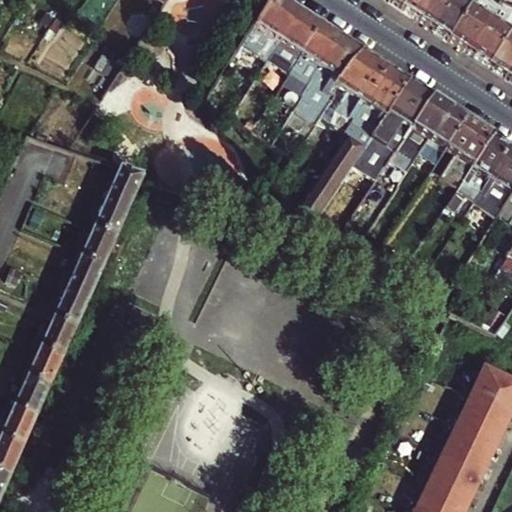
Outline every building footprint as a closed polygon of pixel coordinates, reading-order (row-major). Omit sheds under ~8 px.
[(274,42),(280,46),(300,15),(276,0),(274,0),(247,43),(265,54),(274,42)] [(386,0),(402,10),(410,0),(386,0)] [(410,0),(402,10),(418,21),(433,0),(410,0)] [(433,0),(418,21),(434,31),(455,0),(433,0)] [(455,0),(434,31),(449,41),(471,7),(475,0),(455,0)] [(449,41),(469,54),(501,5),(498,4),(490,0),(488,0),(480,13),(471,7),(449,41)] [(481,0),(480,2),(477,0),(475,0),(471,7),(480,13),(488,0),(481,0)] [(488,67),(510,35),(500,28),(504,26),(509,18),(511,19),(511,10),(501,5),(469,54),(488,67)] [(300,59),(320,28),(300,15),(280,46),(290,53),(300,59)] [(320,28),(300,59),(295,66),(292,71),(311,84),(339,41),(320,28)] [(506,79),(511,69),(511,31),(510,35),(488,67),(506,79)] [(290,53),(280,46),(276,53),(286,60),(290,53)] [(291,63),(286,60),(276,53),(272,59),(288,69),(291,63)] [(342,137),(385,71),(363,56),(360,54),(333,88),(341,93),(346,96),(335,113),(332,123),(336,126),(333,131),(342,137)] [(302,98),(311,84),(292,71),(282,86),(302,98)] [(407,85),(385,71),(342,137),(346,140),(304,202),(321,213),(371,138),(407,85)] [(332,97),(311,84),(302,98),(292,114),(313,128),(332,97)] [(407,85),(371,138),(386,148),(400,127),(409,133),(431,101),(407,85)] [(401,144),(419,156),(431,137),(448,112),(431,101),(409,133),(401,144)] [(431,175),(444,155),(465,123),(448,112),(431,137),(419,156),(428,162),(422,171),(430,176),(431,175)] [(465,123),(444,155),(453,161),(445,173),(462,185),(492,140),(465,123)] [(508,151),(492,140),(462,185),(457,192),(474,204),(480,194),(471,187),(479,175),(488,182),(508,151)] [(419,156),(401,144),(395,153),(413,165),(419,156)] [(511,195),(511,193),(511,153),(508,151),(488,182),(480,194),(474,204),(491,215),(504,194),(509,198),(511,195)] [(106,202),(128,211),(142,181),(119,172),(106,202)] [(443,175),(440,181),(445,184),(449,179),(443,175)] [(93,232),(115,242),(128,211),(106,202),(98,220),(93,232)] [(93,232),(79,262),(102,272),(115,242),(93,232)] [(66,292),(88,303),(102,272),(79,262),(66,292)] [(53,322),(75,332),(88,303),(66,292),(53,322)] [(53,322),(40,352),(62,362),(75,332),(53,322)] [(40,352),(27,381),(49,391),(62,362),(40,352)] [(492,412),(507,383),(486,372),(471,401),(492,412)] [(14,411),(36,421),(49,391),(27,381),(14,411)] [(511,421),(511,385),(507,383),(492,412),(511,421)] [(471,401),(457,430),(478,441),(492,412),(471,401)] [(14,411),(1,441),(23,451),(36,421),(14,411)] [(498,451),(511,422),(511,421),(492,412),(478,441),(498,451)] [(457,430),(442,460),(463,470),(478,441),(457,430)] [(1,441),(0,441),(0,476),(10,481),(23,451),(1,441)] [(498,451),(478,441),(463,470),(483,480),(498,451)] [(452,493),(463,470),(442,460),(428,489),(449,500),(452,493)] [(483,480),(463,470),(452,493),(449,500),(469,510),(483,480)] [(0,476),(0,502),(10,481),(0,476)] [(428,489),(416,511),(442,511),(449,500),(428,489)] [(467,511),(469,510),(449,500),(442,511),(467,511)]
